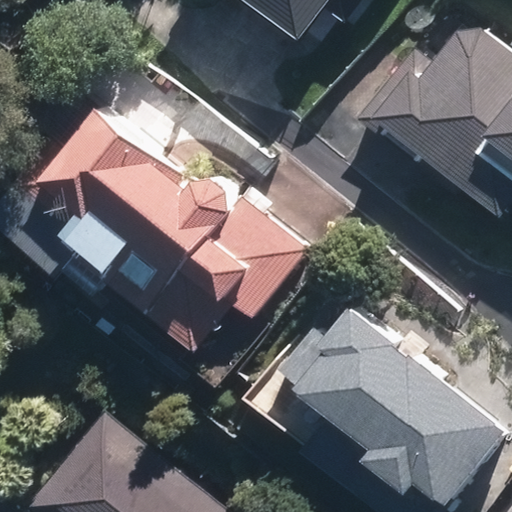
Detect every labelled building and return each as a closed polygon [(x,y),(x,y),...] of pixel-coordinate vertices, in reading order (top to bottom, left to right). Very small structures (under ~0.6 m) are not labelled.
[(283,0),(323,29),(344,0),(283,0)] [(480,39),(458,68),(433,48),(381,114),(511,217),(511,39),(509,38),(480,39)] [(225,349),(316,234),(236,171),(225,186),(131,111),(95,156),(70,136),(32,183),(54,200),(39,220),(120,285),(129,273),(225,349)] [(336,409),(317,432),(416,511),(452,511),(511,439),(511,420),(465,382),(472,372),(452,356),(451,349),(450,345),(445,339),(440,336),(435,334),(427,334),(390,306),(357,347),(339,332),(300,380),(336,409)] [(250,511),(133,422),(75,499),(92,511),(250,511)]
